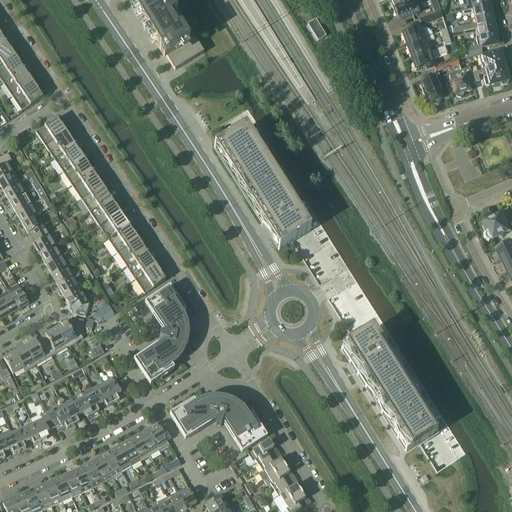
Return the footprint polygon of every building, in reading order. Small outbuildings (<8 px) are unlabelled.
[(126,0),(145,30),(148,34),(164,61),(167,59),(175,72),(204,54),(170,0),(126,0)] [(393,10),(393,11),(411,4),(408,0),(389,0),(392,4),(390,5),(392,10),(393,10)] [(461,8),(462,13),(490,7),(489,3),(489,2),(488,0),(474,0),(470,1),(471,6),(461,8)] [(411,4),(393,11),(393,12),(395,17),(396,17),(397,19),(399,19),(400,21),(418,15),(414,3),(411,4)] [(432,7),(435,14),(440,12),(437,4),(432,7)] [(473,15),(474,20),(492,16),(491,15),(492,14),(491,12),(491,11),(490,7),(462,13),(463,17),(473,15)] [(437,14),(422,19),(419,20),(421,27),(442,19),(440,12),(437,14)] [(453,34),(463,32),(494,25),(493,21),(493,20),(493,18),(492,17),(492,16),(474,20),(475,25),(452,29),(453,34)] [(315,20),(307,25),(318,42),(326,37),(315,20)] [(477,34),(478,39),(496,35),(495,34),(496,32),(495,30),(494,29),(494,25),(463,32),(464,37),(477,34)] [(407,45),(407,46),(432,36),(431,32),(429,33),(429,32),(421,29),(420,29),(420,27),(411,30),(412,32),(403,35),(404,36),(403,38),(404,41),(406,42),(406,43),(407,43),(408,45),(407,45)] [(448,39),(445,31),(440,33),(442,41),(448,39)] [(496,35),(478,39),(480,47),(465,51),(468,59),(482,55),(481,50),(498,46),(497,40),(497,39),(497,37),(496,36),(496,35)] [(412,59),(412,60),(429,53),(426,44),(434,41),(432,36),(407,46),(408,46),(409,48),(408,48),(408,49),(408,51),(409,55),(411,56),(411,57),(412,57),(413,59),(412,59)] [(442,41),(445,47),(450,45),(448,39),(442,41)] [(0,48),(0,67),(15,58),(6,44),(0,48)] [(429,53),(412,60),(413,60),(414,62),(413,62),(414,63),(413,65),(414,69),(416,69),(416,70),(425,67),(426,71),(434,67),(432,60),(447,54),(444,47),(429,53)] [(479,59),(482,71),(503,66),(502,61),(503,60),(502,56),(501,55),(500,54),(479,59)] [(0,67),(0,81),(3,86),(24,71),(15,58),(0,67)] [(432,104),(434,106),(438,107),(440,103),(440,101),(441,100),(438,93),(441,92),(438,85),(441,84),(437,75),(459,67),(457,61),(435,69),(437,75),(421,82),(424,89),(424,90),(422,91),(423,95),(425,98),(427,98),(430,105),(432,104)] [(482,71),(476,73),(470,74),(473,84),(479,82),(478,76),(486,74),(486,78),(483,79),(485,87),(500,84),(500,86),(502,87),(507,86),(508,84),(507,80),(508,79),(507,75),(506,74),(503,66),(482,71)] [(470,74),(469,70),(469,69),(458,72),(460,78),(450,81),(451,82),(449,82),(451,88),(452,88),(455,97),(455,96),(455,97),(457,99),(460,99),(463,97),(463,95),(464,94),(470,92),(468,85),(473,84),(470,74)] [(3,86),(12,99),(33,85),(24,71),(3,86)] [(33,85),(12,99),(21,113),(42,98),(33,85)] [(35,134),(44,148),(66,133),(56,120),(35,134)] [(298,220),(249,142),(251,140),(246,131),(245,129),(228,140),(225,142),(214,149),(262,225),(261,226),(262,227),(267,223),(275,235),(270,238),(279,251),(279,252),(291,244),(295,242),(295,241),(297,240),(310,232),(309,231),(300,219),(298,220)] [(44,148),(53,161),(75,147),(66,133),(44,148)] [(53,161),(63,174),(84,160),(79,153),(75,147),(53,161)] [(0,181),(14,174),(8,164),(11,162),(7,155),(0,158),(0,181)] [(63,174),(72,188),(93,174),(84,160),(63,174)] [(0,181),(0,187),(3,194),(20,184),(14,174),(0,181)] [(72,188),(81,201),(102,187),(93,174),(72,188)] [(32,185),(35,190),(40,187),(37,182),(32,185)] [(3,194),(9,204),(26,195),(20,184),(3,194)] [(40,200),(42,199),(46,197),(40,187),(35,190),(40,200)] [(81,201),(90,215),(111,201),(102,187),(81,201)] [(9,204),(15,215),(32,205),(26,195),(9,204)] [(90,215),(99,228),(120,214),(111,201),(90,215)] [(15,215),(21,225),(38,216),(32,205),(15,215)] [(99,228),(108,242),(129,227),(120,214),(99,228)] [(485,223),(484,224),(488,232),(486,233),(485,237),(487,240),(490,241),(492,240),(492,241),(510,232),(502,215),(490,220),(489,220),(485,222),(485,223)] [(32,233),(35,238),(47,231),(38,216),(21,225),(28,236),(32,233)] [(68,229),(71,233),(77,229),(75,225),(68,229)] [(108,242),(117,255),(138,241),(129,227),(108,242)] [(33,246),(39,256),(56,247),(47,231),(35,238),(38,243),(33,246)] [(117,255),(126,269),(147,254),(138,241),(117,255)] [(501,258),(502,261),(511,256),(511,242),(497,250),(498,251),(497,253),(499,257),(501,258)] [(39,256),(45,267),(62,257),(56,247),(39,256)] [(126,269),(135,282),(156,268),(147,254),(126,269)] [(511,256),(502,261),(504,264),(503,266),(505,269),(507,270),(507,271),(511,268),(511,256)] [(45,267),(51,277),(68,268),(62,257),(45,267)] [(51,277),(57,287),(74,278),(68,268),(51,277)] [(156,268),(135,282),(144,296),(165,281),(156,268)] [(57,287),(63,298),(80,288),(74,278),(57,287)] [(106,282),(100,286),(105,293),(110,290),(106,282)] [(8,292),(10,297),(19,311),(28,306),(18,287),(8,292)] [(164,341),(133,361),(135,364),(150,386),(157,381),(159,380),(157,376),(163,373),(165,376),(167,374),(174,370),(171,365),(177,361),(178,359),(180,357),(182,355),(183,352),(184,350),(185,348),(186,346),(186,344),(187,342),(187,340),(187,338),(187,336),(187,333),(187,331),(187,328),(186,325),(185,323),(185,320),(180,315),(185,311),(181,304),(179,302),(176,305),(172,299),(175,297),(174,295),(169,287),(147,302),(145,304),(165,334),(160,334),(160,335),(161,335),(160,338),(159,338),(159,339),(164,341)] [(80,288),(63,298),(69,309),(73,306),(75,310),(73,316),(85,319),(89,304),(80,288)] [(10,297),(1,302),(9,317),(19,311),(10,297)] [(0,300),(0,321),(9,317),(1,302),(0,300)] [(108,305),(97,312),(103,322),(114,316),(108,305)] [(66,323),(56,329),(67,349),(82,340),(80,337),(84,322),(73,319),(71,325),(68,327),(66,323)] [(47,340),(43,343),(51,358),(67,349),(56,329),(45,336),(47,340)] [(416,446),(434,435),(378,346),(381,344),(372,331),(369,332),(341,350),(406,453),(416,446)] [(35,341),(24,347),(36,367),(51,358),(43,343),(38,346),(35,341)] [(24,347),(14,353),(23,370),(25,373),(36,367),(24,347)] [(23,370),(14,353),(3,359),(12,376),(23,370)] [(2,373),(0,373),(0,375),(2,380),(10,377),(6,370),(2,373)] [(59,372),(51,377),(53,382),(62,377),(59,372)] [(112,379),(102,384),(113,405),(119,402),(118,399),(124,396),(125,396),(121,390),(119,391),(114,382),(114,383),(112,379)] [(102,384),(92,390),(102,408),(106,406),(107,408),(113,405),(102,384)] [(82,395),(84,399),(93,416),(99,412),(98,410),(102,408),(92,390),(82,395)] [(84,399),(74,404),(82,419),(86,417),(87,419),(93,416),(84,399)] [(170,415),(169,416),(183,438),(185,441),(216,422),(216,426),(217,426),(220,427),(220,428),(222,423),(242,454),(244,452),(267,438),(262,431),(261,429),(258,431),(254,425),(257,423),(256,421),(252,414),(247,417),(244,412),(243,411),(241,409),(239,407),(237,406),(235,404),(232,403),(230,402),(228,401),(226,401),(224,400),(222,400),(220,399),(218,399),(216,399),(213,399),(210,400),(208,400),(205,401),(203,402),(202,402),(197,405),(194,400),(186,405),(184,406),(187,410),(181,413),(179,410),(177,411),(170,415)] [(72,401),(62,406),(73,427),(79,423),(78,421),(82,419),(74,404),(72,401)] [(62,406),(46,415),(55,431),(60,429),(61,430),(66,428),(67,430),(73,427),(62,406)] [(42,421),(32,426),(40,443),(46,440),(45,438),(50,436),(49,434),(55,431),(46,415),(40,417),(42,421)] [(32,426),(22,430),(29,446),(33,444),(34,446),(40,443),(32,426)] [(152,431),(148,434),(159,452),(169,446),(157,426),(151,429),(152,431)] [(22,430),(11,435),(19,453),(25,450),(25,448),(29,446),(22,430)] [(10,431),(0,435),(0,437),(8,455),(12,453),(13,455),(19,453),(11,435),(10,431)] [(143,434),(138,437),(149,457),(159,452),(148,434),(144,436),(143,434)] [(134,442),(130,444),(140,462),(149,457),(138,437),(132,440),(134,442)] [(255,461),(258,466),(269,459),(266,454),(273,449),(270,443),(269,442),(248,455),(252,462),(255,461)] [(125,445),(119,448),(131,468),(140,462),(130,444),(126,447),(125,445)] [(115,453),(111,455),(121,473),(131,468),(119,448),(114,451),(115,453)] [(106,455),(100,459),(112,479),(121,473),(111,455),(107,457),(106,455)] [(96,464),(92,466),(103,484),(112,479),(100,459),(95,462),(96,464)] [(264,472),(268,478),(285,467),(284,466),(284,467),(280,460),(273,465),(269,459),(258,466),(263,474),(264,472)] [(167,466),(170,472),(180,467),(177,461),(167,466)] [(87,466),(82,469),(92,490),(103,484),(92,466),(88,468),(87,466)] [(270,485),(274,492),(285,485),(282,479),(289,475),(285,469),(286,469),(285,467),(268,478),(271,484),(270,485)] [(77,474),(73,476),(81,495),(92,490),(82,469),(76,472),(77,474)] [(68,476),(62,478),(71,499),(81,495),(73,476),(69,478),(68,476)] [(57,483),(53,485),(62,504),(71,499),(62,478),(56,481),(57,483)] [(48,484),(42,487),(52,508),(62,504),(53,485),(49,486),(48,484)] [(280,498),(284,504),(301,493),(300,492),(296,486),(289,490),(285,485),(274,492),(278,499),(280,498)] [(37,491),(33,493),(41,511),(42,511),(52,508),(42,487),(36,489),(37,491)] [(187,488),(177,493),(186,511),(190,510),(189,508),(195,505),(189,492),(187,488)] [(28,493),(23,496),(29,511),(41,511),(33,493),(29,495),(28,493)] [(177,493),(166,498),(173,511),(185,511),(186,511),(177,493)] [(301,493),(284,504),(287,509),(285,510),(286,511),(299,511),(301,511),(298,505),(305,500),(301,494),(301,493)] [(205,506),(208,511),(215,511),(229,504),(223,495),(205,506)] [(18,500),(14,502),(17,511),(29,511),(23,496),(17,498),(18,500)] [(156,504),(158,507),(160,511),(173,511),(166,498),(156,504)] [(17,511),(14,502),(9,504),(9,502),(5,504),(5,503),(2,505),(5,511),(17,511)]
